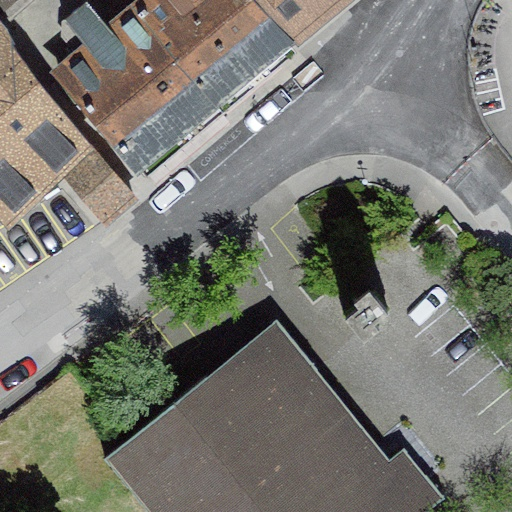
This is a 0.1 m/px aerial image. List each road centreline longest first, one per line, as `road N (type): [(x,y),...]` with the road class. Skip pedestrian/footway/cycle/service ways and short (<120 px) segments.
road 1 (residential): [(0,369),(384,60)]
road 2 (residential): [(511,210),(384,60)]
